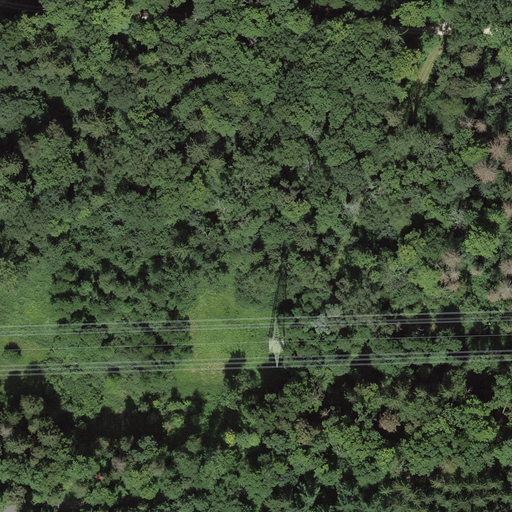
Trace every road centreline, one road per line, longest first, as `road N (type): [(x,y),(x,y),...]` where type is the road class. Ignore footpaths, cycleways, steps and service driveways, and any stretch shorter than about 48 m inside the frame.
road 1 (track): [(511,377),(355,384),(336,381),(325,363),(322,335),(337,277),(446,35)]
road 2 (track): [(0,511),(511,461)]
road 3 (track): [(462,0),(446,35),(0,3)]
